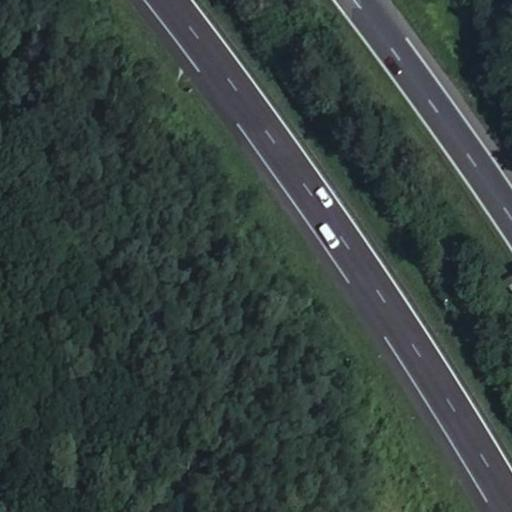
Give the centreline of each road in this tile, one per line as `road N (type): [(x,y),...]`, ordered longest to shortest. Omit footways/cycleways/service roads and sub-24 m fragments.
road 1 (motorway): [(159,0),(379,311),(504,511)]
road 2 (motorway): [(511,223),(349,0)]
